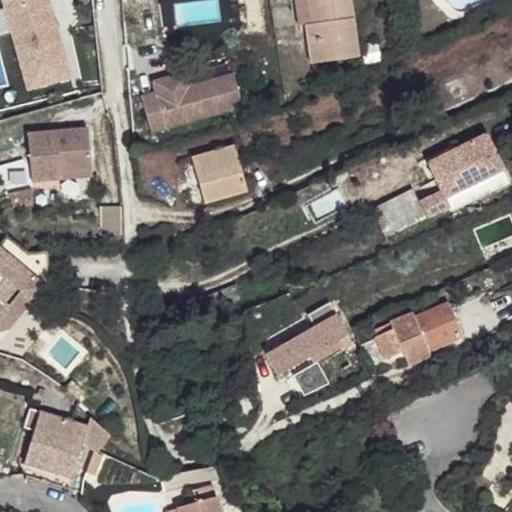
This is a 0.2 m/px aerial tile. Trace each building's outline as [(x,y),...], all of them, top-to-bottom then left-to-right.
[(70,77),(47,0),(1,0),(27,89),(70,77)] [(306,0),(294,0),(299,26),(305,25),(315,24),(314,17),(309,18),(306,0)] [(315,24),(305,25),(311,64),(358,58),(350,0),(306,0),(309,18),(314,17),(315,24)] [(185,72),(179,74),(183,89),(189,87),(185,72)] [(141,97),(151,134),(242,107),(233,74),(189,87),(183,89),(179,74),(152,82),(155,93),(141,97)] [(28,133),(32,181),(61,179),(60,171),(91,168),(88,128),(28,133)] [(486,135),(429,164),(441,190),(445,198),(503,170),(486,135)] [(234,147),(192,159),(204,204),(247,192),(234,147)] [(60,171),(61,179),(92,176),(91,168),(60,171)] [(445,198),(441,190),(418,201),(426,219),(508,181),(503,170),(445,198)] [(31,189),(8,194),(15,206),(34,202),(31,189)] [(413,190),(371,209),(384,238),(426,219),(418,201),(413,190)] [(100,207),(100,237),(122,237),(122,206),(100,207)] [(0,316),(9,306),(6,303),(19,288),(22,290),(33,276),(48,288),(49,287),(47,252),(29,253),(7,235),(0,244),(0,316)] [(9,306),(0,316),(0,330),(11,328),(33,301),(35,303),(48,288),(33,276),(22,290),(9,306)] [(243,302),(236,284),(206,295),(212,312),(243,302)] [(511,302),(495,310),(503,326),(511,321),(511,302)] [(356,345),(331,304),(310,316),(317,328),(269,357),(281,377),(313,358),(317,365),(344,349),(345,351),(356,345)] [(448,304),(430,312),(434,321),(452,313),(448,304)] [(394,332),(404,355),(408,365),(430,355),(428,351),(462,336),(452,313),(434,321),(430,312),(414,318),(412,314),(391,323),(394,332)] [(394,332),(376,339),(386,362),(404,355),(394,332)] [(29,371),(7,364),(0,385),(23,392),(29,371)] [(39,411),(24,463),(73,478),(82,444),(96,453),(110,436),(90,418),(87,426),(72,421),(73,419),(67,417),(66,419),(39,411)] [(196,505),(178,510),(178,511),(219,511),(212,487),(192,493),(196,505)]
